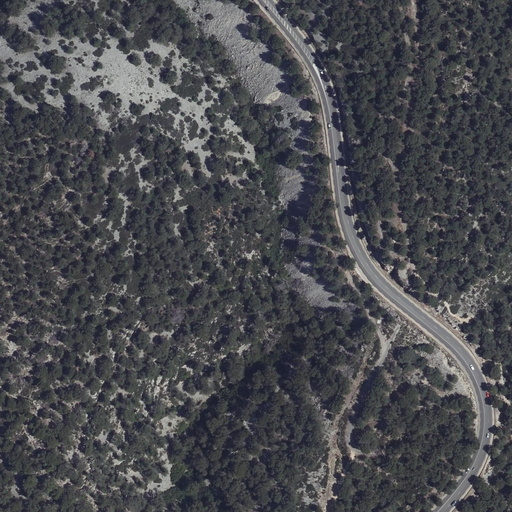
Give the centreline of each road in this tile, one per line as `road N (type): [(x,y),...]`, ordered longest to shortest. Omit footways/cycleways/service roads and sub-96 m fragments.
road 1 (secondary): [(436,511),(473,474),(486,402),(473,358),(381,282),(353,246),(331,113)]
road 2 (track): [(390,160),(411,41),(402,0)]
road 3 (secondary): [(259,0),(302,54),(331,113)]
road 4 (secondary): [(331,113),(320,67),(270,0)]
